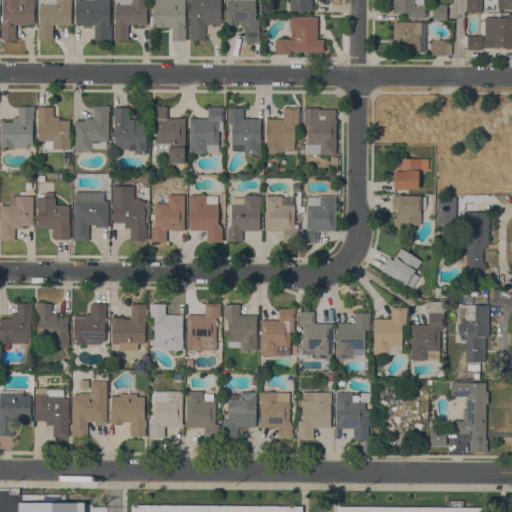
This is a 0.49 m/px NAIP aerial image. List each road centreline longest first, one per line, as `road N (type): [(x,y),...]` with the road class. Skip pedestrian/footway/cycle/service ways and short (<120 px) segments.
road 1 (residential): [(511,77),(0,73)]
road 2 (tertiary): [(511,472),(0,468)]
road 3 (residential): [(352,259),(337,270),(0,269)]
road 4 (residential): [(352,259),(358,0)]
